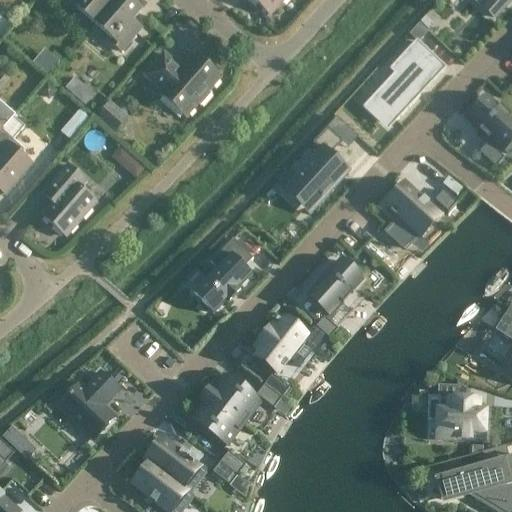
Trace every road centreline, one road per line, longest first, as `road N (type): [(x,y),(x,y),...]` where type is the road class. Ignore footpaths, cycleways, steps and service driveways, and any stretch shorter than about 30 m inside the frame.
road 1 (residential): [(415,133),(85,486)]
road 2 (residential): [(511,40),(415,133)]
road 3 (residential): [(0,328),(50,287),(0,244)]
road 4 (residential): [(511,209),(415,133)]
